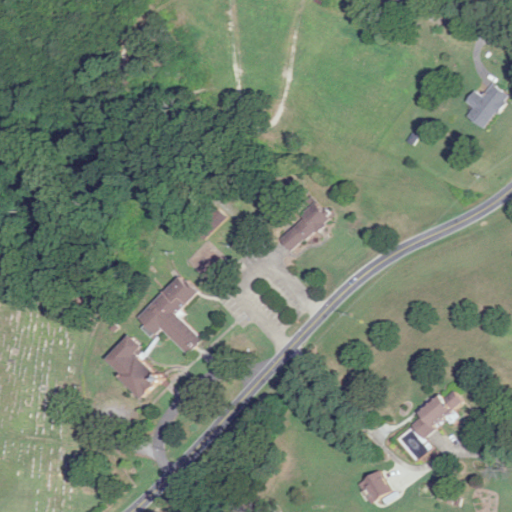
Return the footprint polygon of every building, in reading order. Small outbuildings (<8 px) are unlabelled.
[(509,93),(493,85),(487,97),(476,92),(470,104),(476,107),(470,119),(492,129),(509,93)] [(296,253),(334,218),(320,203),(282,239),(296,253)] [(206,341),(179,315),(201,293),(184,275),(141,318),(157,333),(163,327),(191,355),(206,341)] [(146,398),(163,382),(139,356),(147,348),(134,335),(109,360),(146,398)] [(468,404),(458,391),(448,399),(445,395),(423,412),(426,417),(416,424),(425,436),(468,404)]
